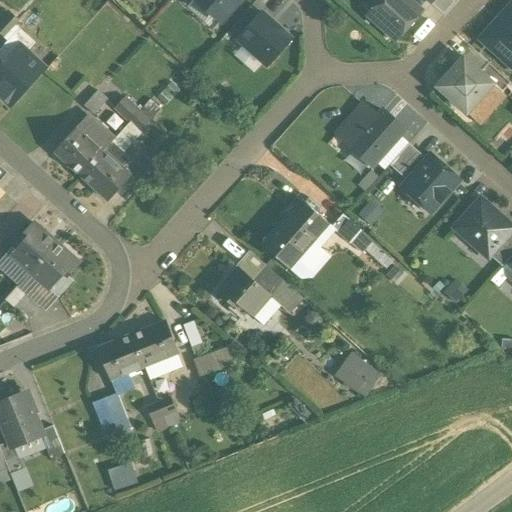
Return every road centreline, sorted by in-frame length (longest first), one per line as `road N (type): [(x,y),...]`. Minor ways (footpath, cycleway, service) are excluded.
road 1 (residential): [(140,276),(320,73)]
road 2 (residential): [(0,149),(140,276)]
road 3 (residential): [(0,360),(98,321),(140,276)]
road 4 (residential): [(399,83),(511,179)]
